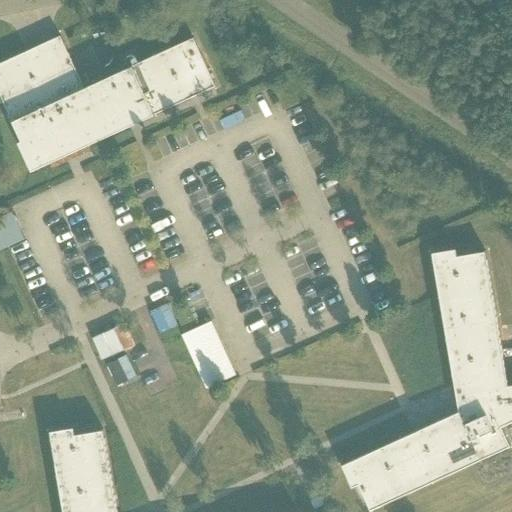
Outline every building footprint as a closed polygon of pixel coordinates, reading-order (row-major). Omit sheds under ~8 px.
[(60,36),(25,52),(0,63),(0,94),(34,169),(215,86),(193,38),(84,88),(60,36)] [(0,250),(8,247),(24,239),(12,212),(0,217),(0,250)] [(371,509),(510,445),(502,426),(511,420),(511,384),(508,385),(485,251),(457,256),(456,251),(455,249),(432,252),(459,411),(342,465),(352,486),(354,485),(358,483),(371,509)] [(211,386),(236,375),(211,322),(187,333),(211,386)] [(116,511),(103,430),(75,434),(74,430),(73,427),(50,431),(63,511),(116,511)]
